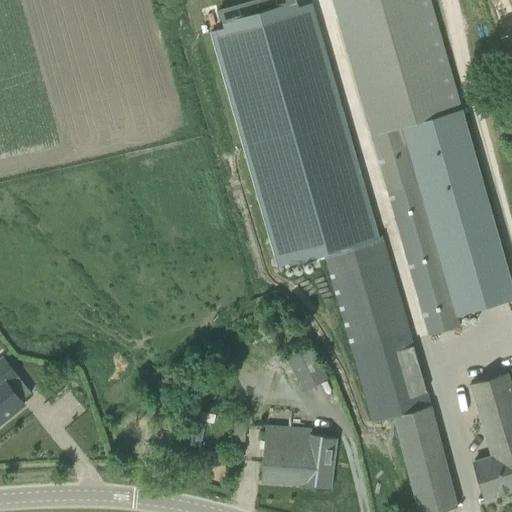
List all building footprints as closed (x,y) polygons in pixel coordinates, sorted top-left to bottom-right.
[(316,7),(301,11),(298,0),(263,0),(224,11),(230,31),(216,35),(282,267),(323,255),(382,238),(316,7)] [(333,0),(429,336),(460,327),(456,314),(511,297),(511,291),(460,110),(428,0),(333,0)] [(349,346),(410,329),(384,238),(382,238),(323,255),(349,346)] [(311,346),(287,359),(303,391),(328,378),(311,346)] [(0,423),(25,404),(9,385),(19,377),(3,358),(0,360),(0,423)] [(492,456),(474,462),(486,500),(511,491),(511,388),(507,374),(506,373),(470,384),(471,385),(470,385),(492,456)] [(394,417),(419,511),(437,511),(459,507),(432,405),(394,415),(394,417)] [(245,442),(247,422),(235,421),(233,441),(245,442)] [(300,487),(300,486),(307,430),(269,427),(262,482),(300,487)] [(300,486),(331,490),(337,438),(311,434),(312,431),(307,430),(300,486)] [(199,463),(201,450),(188,447),(185,460),(199,463)]
